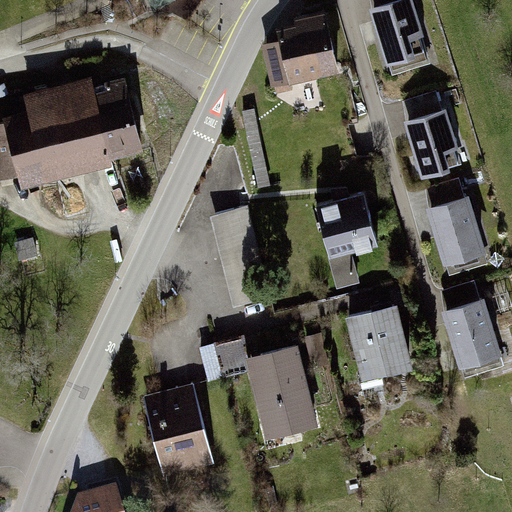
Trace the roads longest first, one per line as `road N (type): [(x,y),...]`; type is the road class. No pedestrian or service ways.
road 1 (tertiary): [(32,511),(224,88),(276,0)]
road 2 (unknown): [(150,246),(214,301),(263,299),(386,255)]
road 3 (track): [(224,88),(114,35),(0,67)]
